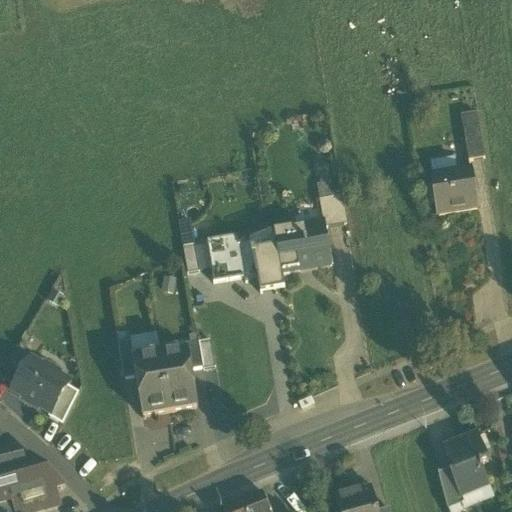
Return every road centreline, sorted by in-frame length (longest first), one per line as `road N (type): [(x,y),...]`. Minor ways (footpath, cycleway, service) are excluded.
road 1 (secondary): [(158,511),(511,366)]
road 2 (residential): [(105,511),(0,415)]
